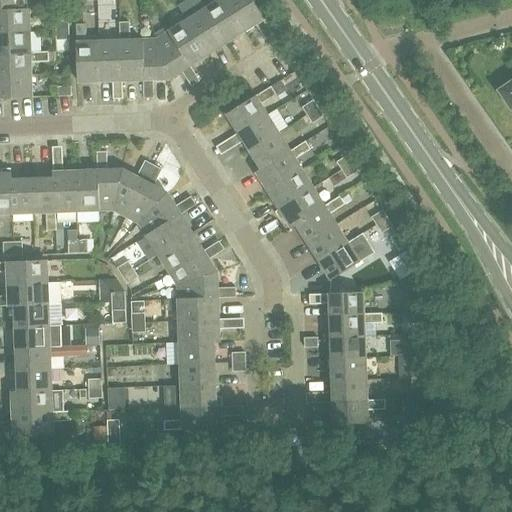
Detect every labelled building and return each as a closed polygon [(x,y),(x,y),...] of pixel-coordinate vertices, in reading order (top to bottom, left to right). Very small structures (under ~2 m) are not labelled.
[(0,0),(0,9),(30,9),(29,0),(0,0)] [(226,0),(220,0),(207,9),(227,42),(245,30),(226,0)] [(265,39),(273,35),(263,18),(264,18),(252,0),(226,0),(245,30),(255,23),(265,39)] [(0,9),(0,30),(30,30),(30,9),(0,9)] [(227,42),(207,9),(196,16),(192,10),(183,16),(187,21),(207,54),(227,42)] [(56,29),(69,29),(69,21),(55,21),(56,29)] [(187,21),(170,32),(190,65),(207,54),(187,21)] [(123,80),(143,79),(142,41),(131,41),(130,22),(120,22),(121,42),(123,80)] [(78,81),(102,81),(100,42),(100,37),(87,37),(86,24),(76,24),(77,43),(76,43),(78,81)] [(69,40),(69,29),(56,29),(56,40),(69,40)] [(30,30),(0,30),(0,52),(30,52),(30,30)] [(190,65),(170,32),(158,40),(169,78),(182,71),(191,86),(200,81),(190,65)] [(158,40),(142,41),(143,79),(144,97),(154,97),(154,79),(169,78),(158,40)] [(121,42),(100,42),(102,81),(113,80),(113,98),(123,98),(123,80),(121,42)] [(30,52),(0,52),(0,73),(31,73),(31,61),(47,61),(47,51),(30,52)] [(0,97),(32,96),(31,73),(0,73),(0,97)] [(511,81),(499,91),(511,109),(511,108),(511,81)] [(58,96),(71,96),(71,86),(57,87),(58,96)] [(238,132),(267,114),(261,104),(276,95),(272,87),(256,97),(255,95),(226,113),(238,132)] [(302,107),(307,115),(318,108),(313,100),(302,107)] [(323,116),(318,108),(307,115),(312,123),(323,116)] [(279,133),(267,114),(238,132),(233,136),(238,144),(244,141),(250,151),(279,133)] [(290,151),(279,133),(250,151),(261,168),(290,151)] [(257,171),(269,189),(301,169),(294,159),(311,148),(306,140),(290,151),(261,168),(257,171)] [(98,152),(98,171),(99,209),(115,209),(123,170),(108,171),(107,151),(98,152)] [(337,162),(342,170),(353,163),(348,155),(337,162)] [(146,160),(140,172),(148,176),(154,164),(146,160)] [(358,171),(353,163),(342,170),(347,178),(358,171)] [(154,164),(148,176),(156,180),(162,169),(154,164)] [(53,173),(54,178),(55,178),(56,211),(78,210),(76,172),(64,172),(64,165),(54,166),(54,173),(53,173)] [(0,212),(12,212),(11,179),(13,179),(12,174),(11,174),(11,167),(2,168),(2,174),(0,174),(0,212)] [(312,187),(301,169),(269,189),(280,207),(312,187)] [(115,209),(127,216),(145,182),(123,170),(115,209)] [(78,210),(99,209),(98,171),(76,172),(78,210)] [(34,211),(33,178),(13,179),(11,179),(12,212),(34,211)] [(57,230),(56,211),(55,178),(54,178),(33,178),(34,211),(47,211),(48,230),(57,230)] [(127,216),(140,223),(166,194),(145,182),(127,216)] [(312,187),(280,207),(275,210),(281,219),(286,216),(293,228),(297,226),(295,223),(324,206),(312,187)] [(147,235),(180,214),(166,194),(140,223),(147,235)] [(297,226),(306,241),(335,223),(329,214),(345,204),(340,195),(324,206),(295,223),(297,226)] [(191,196),(180,203),(185,211),(196,204),(191,196)] [(371,217),(376,225),(388,218),(383,210),(371,217)] [(158,253),(192,233),(180,214),(147,235),(158,253)] [(393,226),(388,218),(376,225),(381,233),(393,226)] [(346,242),(335,223),(306,241),(318,260),(346,242)] [(158,253),(169,272),(203,251),(192,233),(158,253)] [(78,240),(78,255),(87,254),(87,253),(94,253),(93,240),(87,240),(87,239),(78,240)] [(78,255),(78,240),(68,240),(68,255),(78,255)] [(219,241),(208,248),(213,256),(224,249),(219,241)] [(14,257),(13,242),(3,242),(3,257),(14,257)] [(13,242),(14,257),(23,256),(22,242),(13,242)] [(346,242),(318,260),(330,280),(359,262),(346,242)] [(400,279),(419,268),(408,250),(389,262),(400,279)] [(169,272),(177,284),(216,272),(203,251),(169,272)] [(0,272),(8,272),(9,284),(47,283),(46,260),(8,261),(8,262),(0,262),(0,272)] [(117,268),(122,277),(134,270),(128,261),(117,268)] [(134,270),(122,277),(131,291),(131,297),(142,290),(137,283),(135,284),(134,280),(138,277),(134,270)] [(177,284),(178,299),(217,297),(216,272),(177,284)] [(112,302),(125,301),(125,291),(117,279),(99,280),(100,302),(112,302)] [(47,283),(9,284),(9,305),(14,305),(48,304),(47,283)] [(236,287),(223,288),(223,297),(236,297),(236,287)] [(329,303),(329,315),(362,314),(362,292),(328,293),(328,294),(310,295),(310,304),(329,303)] [(178,320),(218,319),(217,297),(178,299),(178,320)] [(125,301),(112,302),(112,311),(126,310),(125,301)] [(48,326),(48,304),(14,305),(14,327),(48,326)] [(330,338),(363,336),(363,324),(382,323),(381,313),(362,314),(329,315),(330,338)] [(131,314),(131,323),(145,322),(145,314),(131,314)] [(179,343),(213,342),(219,342),(218,328),(224,328),(224,319),(218,319),(178,320),(179,343)] [(145,322),(131,323),(132,333),(145,332),(145,322)] [(49,347),(48,326),(14,327),(15,348),(49,347)] [(99,328),(85,328),(86,346),(100,345),(99,328)] [(364,358),(363,336),(330,338),(331,359),(364,358)] [(317,337),(304,338),(304,347),(318,347),(317,337)] [(425,355),(424,340),(406,340),(406,355),(425,355)] [(179,343),(180,365),(214,364),(213,342),(179,343)] [(16,369),(50,368),(49,356),(68,356),(68,346),(49,347),(15,348),(16,369)] [(232,353),(232,362),(245,361),(245,352),(232,353)] [(331,380),(365,379),(364,358),(331,359),(331,380)] [(245,361),(232,362),(232,371),(245,371),(245,361)] [(214,386),(214,364),(180,365),(181,387),(214,386)] [(50,390),(50,368),(16,369),(11,369),(12,380),(17,380),(17,391),(50,390)] [(425,377),(425,368),(411,368),(412,377),(425,377)] [(412,387),(425,386),(425,377),(412,377),(412,387)] [(88,379),(88,389),(103,389),(102,379),(88,379)] [(365,400),(365,379),(331,380),(332,401),(365,400)] [(181,387),(182,408),(215,406),(222,406),(222,396),(215,396),(214,386),(181,387)] [(108,389),(109,410),(126,409),(125,388),(108,389)] [(103,399),(103,389),(88,389),(88,399),(103,399)] [(12,391),(13,413),(51,412),(51,411),(50,390),(17,391),(12,391)] [(385,399),(365,400),(332,401),(333,424),(366,423),(366,409),(385,409),(385,399)] [(424,403),(407,404),(407,419),(425,419),(424,403)] [(217,429),(216,416),(215,406),(182,408),(182,419),(163,420),(164,430),(183,429),(183,430),(217,429)] [(71,411),(51,411),(51,412),(13,413),(14,436),(52,435),(51,421),(71,420),(71,411)] [(108,432),(108,443),(120,442),(120,431),(108,432)]
